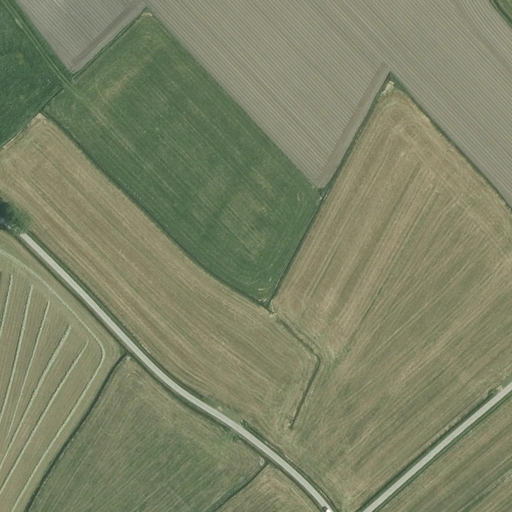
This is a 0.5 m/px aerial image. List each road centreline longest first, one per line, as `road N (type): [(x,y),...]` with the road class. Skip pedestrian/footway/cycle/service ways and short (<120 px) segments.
road 1 (unclassified): [(328,511),(288,468),(165,382),(44,251),(0,222)]
road 2 (unclassified): [(367,511),(511,386)]
